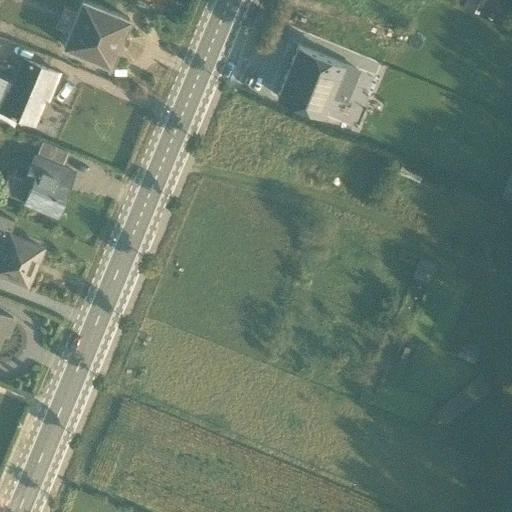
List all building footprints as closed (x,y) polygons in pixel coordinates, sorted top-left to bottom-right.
[(78,0),(74,10),(62,5),(54,26),(66,31),(60,45),(108,64),(127,18),(83,0),(78,0)] [(357,69),(296,43),(290,59),(293,61),(287,74),(284,73),(275,95),(321,114),(329,95),(344,102),(357,69)] [(1,90),(0,93),(0,112),(33,125),(43,100),(46,101),(58,71),(19,55),(4,91),(1,90)] [(0,188),(54,211),(71,170),(59,165),(66,150),(41,140),(34,155),(31,154),(21,179),(6,173),(0,186),(0,188)] [(401,181),(446,200),(454,182),(408,163),(401,181)] [(13,220),(0,214),(0,273),(25,283),(40,246),(8,233),(13,220)] [(418,258),(410,275),(426,283),(434,265),(418,258)] [(0,331),(4,333),(11,317),(0,312),(0,331)] [(478,352),(462,345),(458,355),(474,362),(478,352)] [(490,385),(480,374),(436,413),(446,424),(490,385)]
